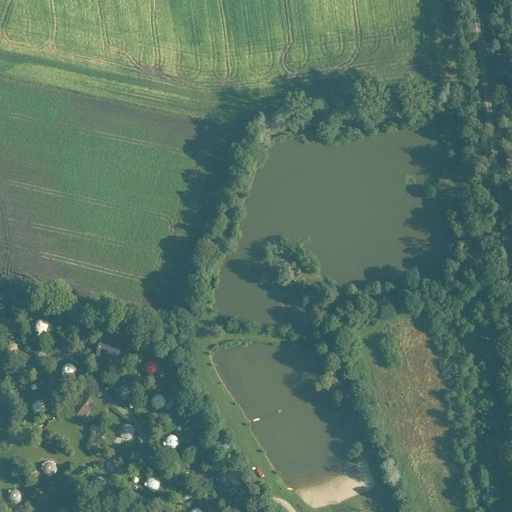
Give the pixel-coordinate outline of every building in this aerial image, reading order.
[(65,300),(62,307),(69,310),(72,302),(65,300)] [(39,335),(41,335),(43,335),(45,335),(46,334),(48,332),(49,331),(50,329),(50,327),(49,325),(49,323),(47,321),(46,320),(44,319),(42,319),(40,319),(38,319),(36,320),(35,322),(34,324),(33,326),(33,327),(33,330),(34,331),(36,333),(37,334),(39,335)] [(99,350),(97,356),(109,359),(109,357),(117,359),(120,347),(101,342),(100,348),(99,348),(98,349),(99,350)] [(16,357),(17,356),(18,355),(19,353),(20,351),(20,349),(19,347),(18,346),(17,344),(15,343),(13,343),(11,343),(9,343),(7,344),(6,345),(5,347),(4,349),(4,351),(4,353),(5,355),(6,356),(8,357),(10,358),(12,358),(14,358),(16,357)] [(29,353),(19,354),(21,363),(31,361),(29,353)] [(148,374),(149,375),(152,376),(152,375),(153,375),(155,374),(157,373),(158,371),(159,370),(159,368),(159,366),(158,364),(157,362),(155,361),(154,360),(152,360),(150,360),(148,361),(146,362),(145,363),(144,365),(144,367),(143,368),(144,370),(145,372),(146,373),(147,374),(148,374)] [(61,373),(62,374),(62,375),(63,377),(63,376),(65,378),(66,378),(69,379),(70,379),(73,378),(75,376),(76,375),(77,373),(77,371),(76,369),(76,367),(74,365),(73,364),(71,363),(69,363),(67,363),(65,364),(64,365),(62,367),(62,368),(61,369),(61,371),(61,373)] [(117,388),(116,389),(115,389),(114,392),(115,392),(115,394),(115,395),(116,396),(116,397),(117,398),(118,399),(119,400),(121,400),(122,400),(123,400),(125,400),(127,399),(128,398),(129,396),(130,394),(130,392),(130,390),(129,388),(127,387),(126,386),(124,385),(122,385),(120,386),(118,386),(117,388)] [(154,409),(156,409),(156,410),(158,410),(160,410),(162,409),(163,408),(165,407),(166,405),(166,403),(166,401),(165,399),(165,397),(163,396),(161,395),(160,395),(158,394),(156,395),(154,396),(153,397),(151,399),(151,401),(151,402),(151,404),(152,406),(152,407),(153,408),(154,409)] [(95,404),(83,395),(70,412),(83,421),(95,404)] [(32,413),(33,414),(35,416),(36,415),(39,416),(41,415),(42,414),(44,413),(45,411),(45,409),(46,407),(45,406),(44,404),(43,402),(41,401),(40,401),(38,400),(36,401),(34,402),(32,403),(31,404),(31,406),(30,409),(31,411),(31,412),(32,413)] [(120,436),(121,437),(120,437),(122,439),(123,438),(126,439),(128,439),(130,438),(131,437),(133,436),(134,434),(134,432),(134,430),(133,428),(132,427),(131,425),(129,424),(127,424),(125,424),(123,424),(122,425),(120,427),(119,429),(119,430),(119,432),(119,433),(120,436)] [(164,446),(165,447),(166,448),(168,450),(170,450),(171,450),(172,450),(174,450),(175,449),(177,448),(178,447),(178,445),(179,443),(179,441),(178,439),(177,438),(176,436),(174,435),(172,435),(170,435),(168,435),(167,436),(165,438),(164,439),(164,441),(164,444),(163,444),(164,446)] [(96,441),(100,446),(105,442),(101,437),(96,441)] [(229,445),(224,438),(215,444),(220,452),(229,445)] [(42,466),(42,468),(42,469),(42,470),(42,472),(43,473),(44,474),(45,475),(46,476),(47,476),(48,476),(50,476),(52,476),(54,475),(56,473),(56,472),(57,470),(57,468),(57,466),(56,465),(55,463),(53,462),(52,461),(50,461),(48,461),(46,462),(44,463),(43,464),(42,466)] [(224,471),(213,477),(226,500),(237,494),(224,471)] [(91,481),(91,483),(90,483),(90,485),(91,485),(91,487),(92,488),(94,490),(95,491),(96,491),(98,492),(100,492),(102,491),(103,490),(105,488),(105,487),(106,485),(106,483),(105,481),(104,479),(103,478),(101,477),(99,476),(97,476),(96,477),(94,478),(92,479),(91,481)] [(145,483),(145,484),(144,484),(145,487),(147,489),(148,489),(149,490),(150,491),(152,491),(154,491),(156,490),(157,489),(159,487),(159,486),(160,484),(160,482),(159,480),(158,478),(157,477),(155,476),(153,476),(151,476),(149,476),(148,477),(146,479),(145,481),(145,483)] [(8,492),(8,493),(8,494),(7,495),(8,498),(8,499),(8,500),(9,501),(10,502),(11,503),(13,504),(14,504),(15,504),(16,504),(18,504),(19,503),(20,502),(21,501),(22,499),(23,497),(22,495),(22,493),(21,492),(19,490),(18,489),(16,489),(14,489),(12,490),(10,491),(10,490),(8,492)] [(115,496),(114,507),(122,508),(123,497),(115,496)]
